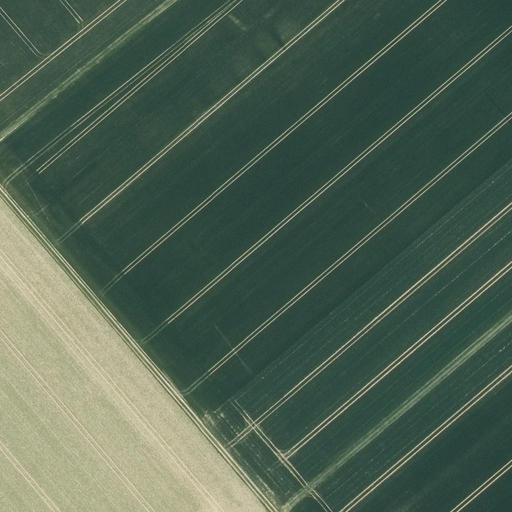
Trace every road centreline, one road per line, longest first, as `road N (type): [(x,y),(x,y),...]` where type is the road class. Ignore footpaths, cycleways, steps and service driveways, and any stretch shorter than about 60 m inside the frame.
road 1 (track): [(273,511),(0,193)]
road 2 (track): [(511,318),(282,511)]
road 3 (track): [(0,139),(180,0)]
